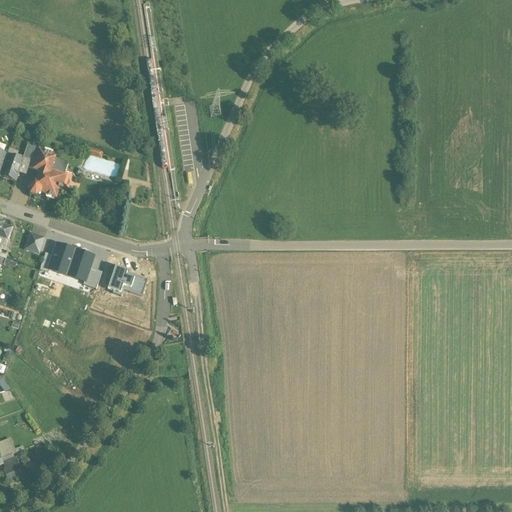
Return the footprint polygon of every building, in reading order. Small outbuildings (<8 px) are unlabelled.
[(35,149),(27,147),(23,159),(30,161),(31,161),(32,157),(34,152),(35,149)] [(103,154),(86,149),(84,155),(101,160),(103,154)] [(55,160),(52,155),(43,152),(40,154),(34,152),(32,157),(43,160),(39,172),(35,183),(34,183),(29,185),(28,190),(30,195),(35,197),(40,195),(41,193),(45,195),(46,197),(54,199),(56,198),(59,191),(60,188),(62,188),(65,178),(64,175),(67,165),(66,164),(55,160)] [(23,161),(7,156),(1,174),(16,180),(23,161)] [(43,160),(32,157),(31,161),(30,161),(28,169),(39,172),(43,160)] [(4,223),(0,221),(0,258),(5,261),(8,254),(5,250),(12,229),(3,226),(4,223)] [(44,240),(31,235),(25,250),(39,255),(44,240)] [(66,278),(75,252),(58,246),(54,258),(49,272),(66,278)] [(93,258),(75,252),(66,278),(84,283),(89,269),(93,258)] [(49,272),(54,258),(45,255),(40,271),(48,274),(49,272)] [(14,264),(5,261),(3,267),(9,269),(9,267),(13,268),(14,264)] [(123,292),(129,294),(134,280),(128,278),(130,272),(114,266),(106,288),(108,289),(107,291),(113,293),(112,295),(121,298),(123,292)] [(102,274),(89,269),(84,283),(83,286),(96,291),(96,290),(102,274)] [(148,281),(135,277),(134,280),(129,294),(142,298),(148,281)] [(9,440),(0,443),(0,458),(1,460),(15,455),(9,440)] [(14,460),(3,464),(7,471),(17,467),(14,460)] [(21,476),(17,467),(7,471),(4,473),(8,482),(21,476)]
